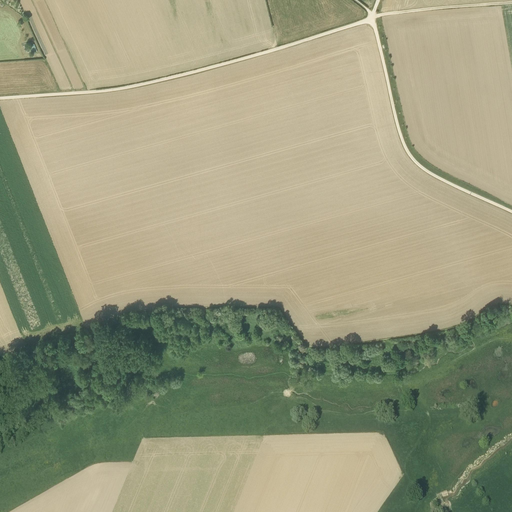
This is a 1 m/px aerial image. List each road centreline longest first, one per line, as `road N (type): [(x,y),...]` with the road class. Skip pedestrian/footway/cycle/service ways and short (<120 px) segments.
road 1 (track): [(372,16),(133,86),(0,98)]
road 2 (track): [(511,212),(427,172),(409,155),(372,16)]
road 3 (track): [(511,2),(372,16)]
